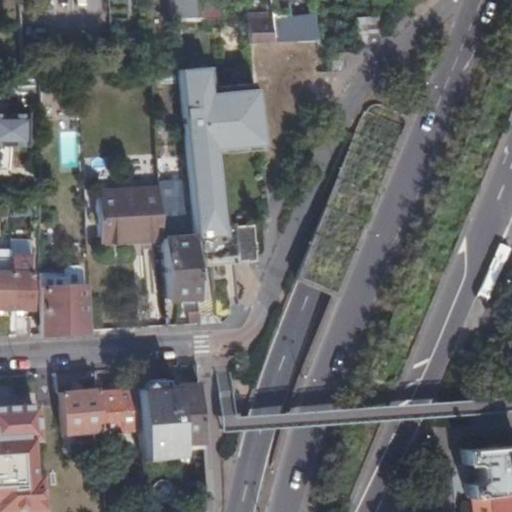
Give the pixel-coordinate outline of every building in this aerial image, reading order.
[(171,0),(173,20),(195,18),(196,18),(194,0),(171,0)] [(217,0),(194,0),(196,18),(219,19),(217,0)] [(266,0),(268,16),(269,18),(272,43),(317,42),(312,0),(266,0)] [(269,18),(245,18),(249,43),(272,43),(269,18)] [(378,20),(355,22),(357,44),(380,42),(379,28),(378,20)] [(328,55),(327,57),(328,72),(338,72),(341,71),(342,70),(343,68),(344,65),(342,52),(330,53),(328,55)] [(53,70),(39,70),(39,83),(53,83),(53,70)] [(0,145),(27,146),(27,114),(0,113),(0,145)] [(157,189),(157,190),(161,241),(161,246),(194,244),(190,211),(175,212),(173,188),(157,189)] [(157,190),(95,193),(98,244),(161,241),(157,190)] [(253,225),(232,227),(235,262),(256,260),(253,225)] [(161,241),(98,244),(99,250),(162,248),(161,246),(161,241)] [(161,246),(162,248),(165,306),(199,304),(194,244),(161,246)] [(11,256),(11,260),(11,316),(11,317),(30,318),(30,256),(11,256)] [(11,260),(0,259),(0,316),(11,316),(11,260)] [(64,292),(39,292),(39,335),(85,332),(82,272),(73,272),(72,287),(64,287),(64,292)] [(175,389),(177,408),(178,429),(183,429),(183,423),(201,422),(197,364),(182,365),(183,384),(175,385),(175,389)] [(0,508),(40,506),(34,394),(13,395),(12,383),(0,383),(0,508)] [(109,390),(96,391),(99,430),(99,433),(134,431),(131,388),(118,389),(109,390)] [(96,389),(57,392),(61,433),(99,430),(96,391),(96,389)] [(155,390),(136,392),(140,452),(180,449),(178,429),(177,408),(175,389),(161,390),(161,395),(155,395),(155,390)] [(478,480),(473,484),(472,484),(466,485),(467,498),(470,498),(511,492),(511,446),(489,449),(463,451),(464,464),(472,463),(477,467),(478,480)] [(511,511),(511,492),(470,498),(470,511),(511,511)]
